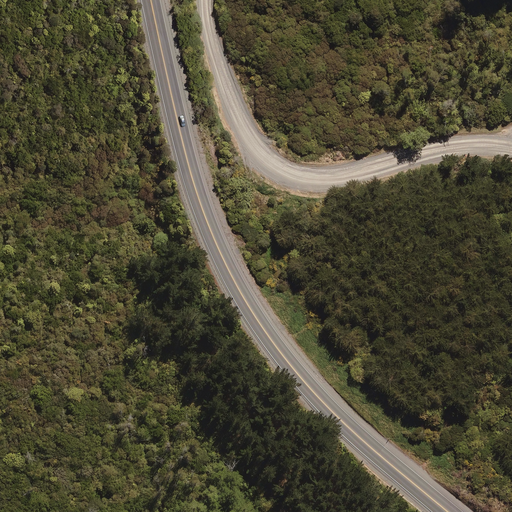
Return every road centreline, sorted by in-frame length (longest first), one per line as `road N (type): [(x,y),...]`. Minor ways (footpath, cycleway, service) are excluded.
road 1 (trunk): [(447,511),(328,408),(243,298),(197,195),(150,0)]
road 2 (unclassified): [(511,147),(461,145),(344,175),(280,167),(235,108),(205,0)]
